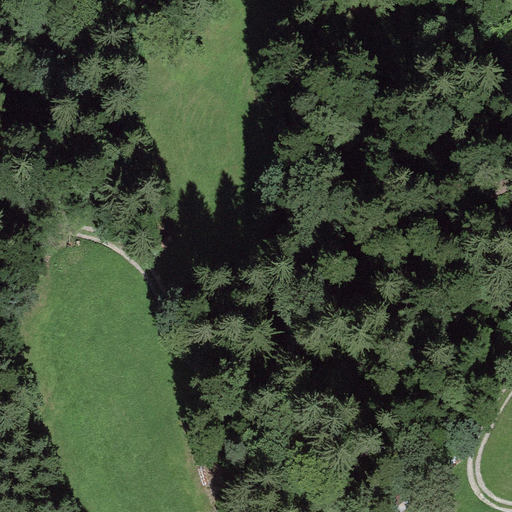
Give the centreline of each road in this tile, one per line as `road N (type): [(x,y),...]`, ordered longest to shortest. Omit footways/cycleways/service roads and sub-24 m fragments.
road 1 (track): [(511,184),(445,220),(387,285),(349,311),(240,370),(197,367),(150,272),(130,251),(67,228),(0,221)]
road 2 (track): [(141,511),(165,416),(197,367)]
road 3 (track): [(511,508),(490,500),(475,475),(480,438),(511,382)]
